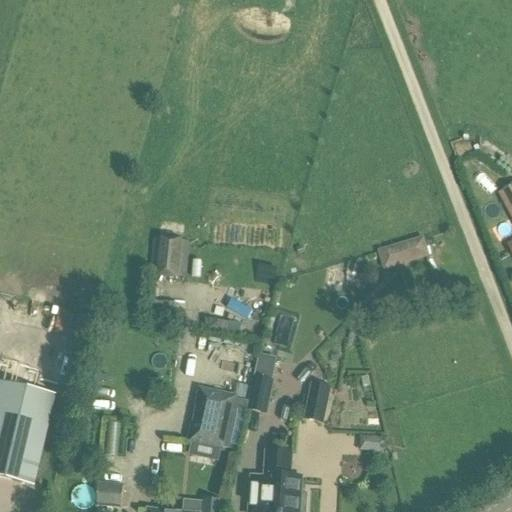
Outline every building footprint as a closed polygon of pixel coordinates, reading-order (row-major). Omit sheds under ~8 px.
[(189,243),(154,241),(152,279),(187,281),(189,243)] [(427,256),(422,241),(394,249),(399,265),(427,256)] [(250,398),(247,411),(267,415),(273,387),(271,386),(276,362),(258,358),(253,383),(250,398)] [(0,479),(33,487),(35,479),(54,398),(33,393),(38,373),(0,364),(0,479)] [(340,374),(340,385),(364,384),(363,373),(340,374)] [(204,388),(191,444),(229,453),(237,455),(247,411),(250,398),(241,396),(204,388)] [(313,388),(306,423),(323,426),(330,392),(313,388)] [(119,451),(121,432),(132,433),(134,419),(99,416),(96,449),(119,451)] [(373,439),(372,458),(384,458),(385,440),(373,439)] [(252,478),(249,511),(282,511),(284,480),(282,480),(283,475),(279,474),(280,456),(267,455),(266,479),(252,478)] [(280,456),(279,474),(283,475),(282,480),(284,480),(282,511),(306,511),(308,498),(302,494),(303,481),(291,480),(293,457),(280,456)] [(100,487),(98,509),(123,511),(125,490),(100,487)] [(152,511),(148,511),(220,511),(221,502),(204,501),(204,504),(200,504),(188,503),(187,511),(152,511)]
